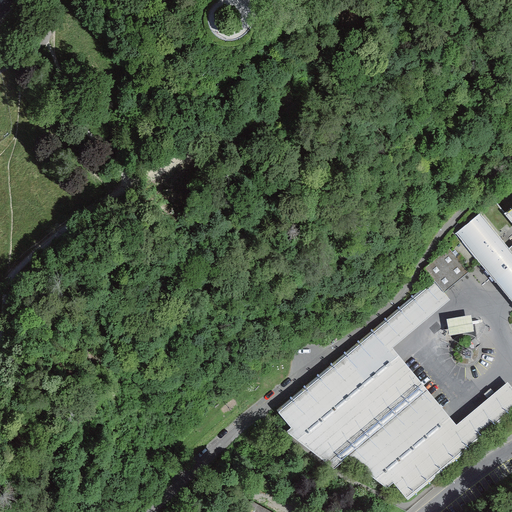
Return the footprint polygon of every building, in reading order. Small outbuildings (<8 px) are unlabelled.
[(507,293),(511,299),(511,249),(511,248),(482,213),(458,233),(507,293)] [(471,273),(450,248),(426,268),(438,282),(447,293),(471,273)] [(447,293),(438,282),(279,413),(293,429),(288,433),(336,470),(349,459),(389,489),(396,483),(410,499),(434,480),(511,414),(511,384),(511,383),(459,426),(395,348),(453,300),(447,293)] [(474,315),(449,320),(452,336),(476,332),(474,315)] [(277,511),(255,500),(248,511),(277,511)]
